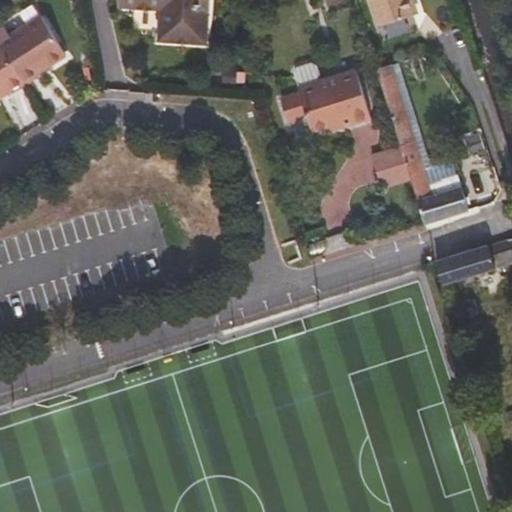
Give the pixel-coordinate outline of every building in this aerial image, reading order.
[(160,0),(160,37),(210,39),(210,0),(160,0)] [(369,0),(378,25),(414,14),(409,0),(369,0)] [(414,0),(409,0),(414,14),(418,13),(414,0)] [(0,46),(8,58),(26,87),(40,78),(38,73),(47,67),(48,69),(67,57),(42,18),(12,37),(7,29),(0,33),(0,46)] [(13,95),(26,87),(8,58),(0,46),(0,100),(0,99),(0,96),(10,90),(13,95)] [(302,88),(321,82),(316,65),(312,63),(299,66),(296,71),(302,88)] [(412,177),(426,223),(470,210),(458,175),(429,183),(395,77),(396,75),(393,65),(378,69),(402,145),(412,177)] [(38,73),(40,78),(50,72),(48,69),(47,67),(38,73)] [(358,71),(321,82),(302,88),(301,88),(303,94),(283,100),(289,122),(309,116),(314,131),(341,122),(342,128),(372,119),(358,71)] [(2,103),(13,95),(10,90),(0,96),(0,99),(0,100),(2,103)] [(412,177),(402,145),(375,154),(384,186),(412,177)] [(511,239),(438,262),(441,271),(445,285),(511,264),(511,239)] [(326,245),(308,250),(312,260),(328,255),(326,245)]
